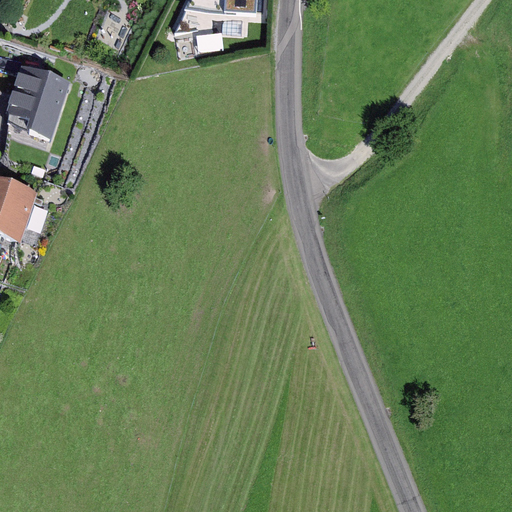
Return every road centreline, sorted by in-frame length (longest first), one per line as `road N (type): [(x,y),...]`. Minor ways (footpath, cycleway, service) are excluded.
road 1 (tertiary): [(293,0),(297,179),(327,294),(413,511)]
road 2 (track): [(297,179),(362,156),(486,0)]
